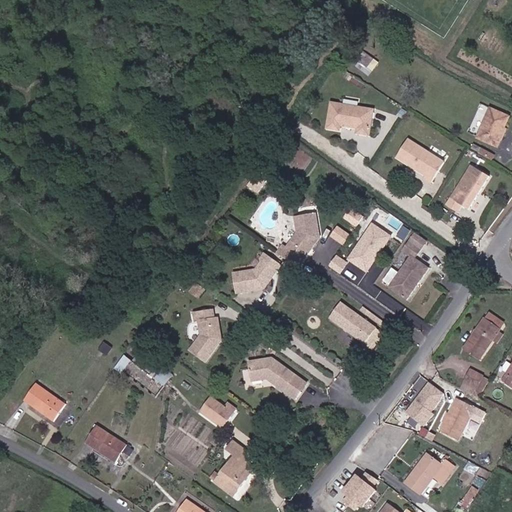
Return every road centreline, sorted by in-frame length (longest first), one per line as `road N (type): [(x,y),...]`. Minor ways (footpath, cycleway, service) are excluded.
road 1 (residential): [(492,260),(298,511)]
road 2 (tertiary): [(124,511),(0,439)]
